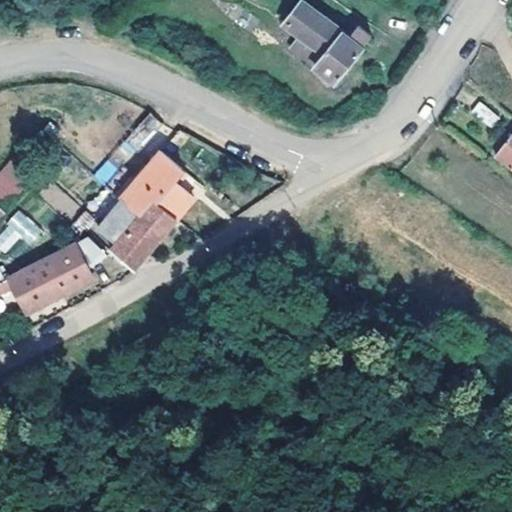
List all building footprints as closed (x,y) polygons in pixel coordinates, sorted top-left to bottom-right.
[(339,80),(375,35),(361,24),(352,37),(306,3),(290,23),(305,35),(294,48),(339,80)] [(494,129),(502,118),(483,103),(474,114),(494,129)] [(148,143),(165,123),(154,114),(136,132),(148,143)] [(511,139),(499,156),(511,165),(511,139)] [(124,199),(144,216),(159,199),(181,218),(197,197),(176,179),(184,169),(164,152),(141,177),(123,162),(105,182),(124,199)] [(23,153),(0,176),(0,221),(4,217),(0,214),(41,168),(23,153)] [(159,199),(144,216),(124,199),(101,226),(120,244),(115,250),(137,270),(163,239),(181,218),(159,199)] [(21,210),(0,231),(0,250),(4,255),(21,238),(30,246),(44,233),(21,210)] [(96,236),(55,257),(74,292),(97,280),(92,271),(110,263),(96,236)] [(58,300),(74,292),(55,257),(12,278),(19,292),(29,313),(58,300)] [(0,264),(0,309),(15,304),(0,265),(0,264)] [(376,296),(390,307),(402,292),(387,282),(376,296)] [(61,306),(58,300),(29,313),(19,292),(12,294),(26,322),(61,306)] [(397,332),(405,323),(394,315),(386,325),(397,332)]
